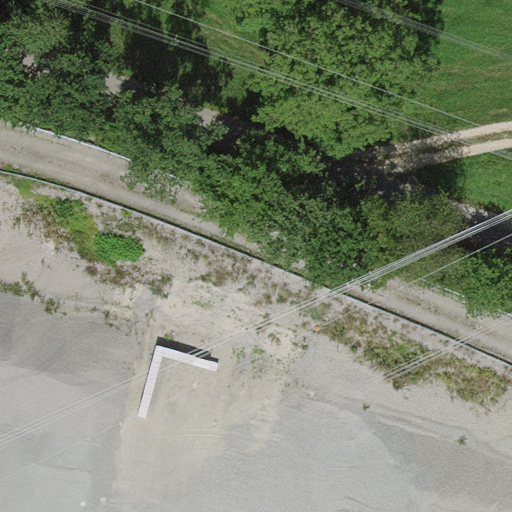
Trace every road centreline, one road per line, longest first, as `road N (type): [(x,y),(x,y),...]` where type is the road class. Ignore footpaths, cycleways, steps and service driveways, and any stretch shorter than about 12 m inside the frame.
road 1 (track): [(0,54),(116,86),(511,235)]
road 2 (track): [(354,176),(399,155),(511,134)]
